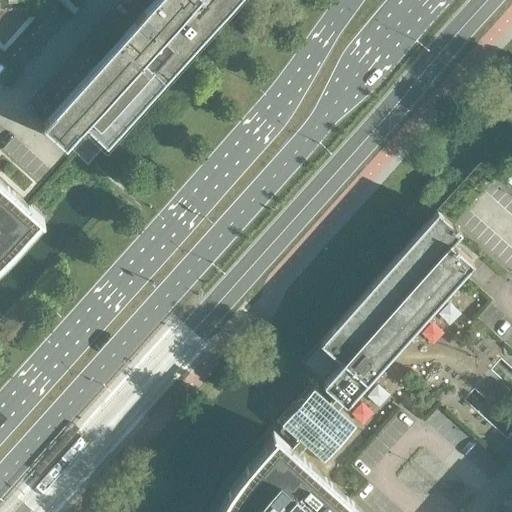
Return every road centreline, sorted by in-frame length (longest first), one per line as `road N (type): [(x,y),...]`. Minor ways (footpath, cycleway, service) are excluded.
road 1 (secondary): [(0,480),(298,148),(419,0)]
road 2 (secondary): [(347,0),(270,104),(0,408)]
